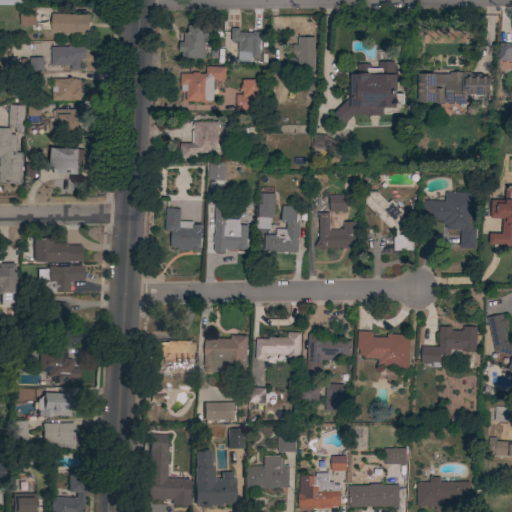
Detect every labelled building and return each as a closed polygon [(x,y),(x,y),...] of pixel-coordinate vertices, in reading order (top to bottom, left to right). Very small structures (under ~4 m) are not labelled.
[(24,0),(0,0),(0,6),(25,8),(24,0)] [(36,25),(20,26),(20,8),(36,8),(36,25)] [(89,15),(88,35),(50,34),(51,14),(89,15)] [(205,33),(207,33),(207,41),(204,41),(203,50),(206,53),(205,56),(203,59),(181,58),(182,52),(178,52),(179,42),(183,42),(183,33),(187,33),(187,25),(205,26),(205,33)] [(254,33),(253,52),(255,52),(255,59),(261,60),(261,62),(239,61),(240,42),(230,41),(231,28),(239,29),(239,32),(254,33)] [(314,70),(298,70),(297,58),(295,58),(295,55),(292,55),(292,46),(298,46),(298,37),(314,37),(314,70)] [(511,51),(511,61),(498,61),(498,43),(511,44),(511,45),(511,51)] [(85,47),(85,59),(81,59),(81,70),(70,70),(70,65),(45,66),(44,50),(50,50),(50,47),(85,47)] [(43,71),(29,72),(29,58),(43,58),(43,71)] [(353,116),(344,124),(334,113),(351,96),(351,75),(358,75),(358,73),(361,73),(361,66),(360,66),(359,65),(366,65),(366,67),(368,67),(368,69),(382,69),(381,65),(391,64),(391,75),(396,75),(396,94),(403,94),(403,104),(401,104),(401,112),(391,112),(391,114),(383,114),(383,116),(353,116)] [(213,101),(208,101),(208,103),(200,103),(200,102),(185,101),(185,91),(181,91),(181,85),(179,85),(180,74),(192,74),(192,73),(199,73),(199,74),(205,74),(205,67),(225,67),(225,79),(213,79),(213,101)] [(490,95),(483,95),(483,96),(480,96),(480,98),(474,98),(474,96),(470,96),(470,101),(467,101),(467,102),(466,102),(466,104),(455,104),(455,102),(453,102),(453,104),(447,104),(447,103),(444,103),(444,104),(435,104),(435,103),(420,103),(420,102),(417,102),(417,74),(449,74),(449,73),(455,73),(455,72),(459,72),(470,72),(470,74),(483,74),(483,76),(489,76),(490,95)] [(79,79),(79,89),(81,89),(80,101),(52,101),(52,86),(53,86),(53,79),(79,79)] [(242,95),(242,91),(240,91),(240,85),(241,85),(241,80),(257,80),(258,111),(235,111),(235,95),(242,95)] [(76,110),(76,103),(84,103),(84,124),(78,124),(78,134),(48,134),(48,123),(55,123),(55,110),(76,110)] [(23,134),(15,134),(15,128),(7,128),(9,105),(24,106),(23,134)] [(29,123),(28,106),(41,106),(41,116),(40,116),(40,123),(29,123)] [(218,122),(218,131),(223,131),(223,152),(207,152),(207,153),(204,153),(204,152),(203,152),(203,160),(181,161),(181,158),(179,158),(179,144),(191,143),(191,131),(193,131),(193,129),(191,129),(191,126),(193,126),(193,122),(218,122)] [(0,127),(9,128),(9,134),(15,135),(14,153),(21,153),(19,184),(0,183),(0,127)] [(313,134),(315,134),(315,133),(325,134),(325,136),(327,136),(325,149),(312,148),(313,134)] [(51,148),(84,150),(84,164),(78,164),(78,175),(49,174),(51,148)] [(23,177),(24,163),(37,163),(37,178),(23,177)] [(223,164),(207,164),(207,182),(223,182),(223,164)] [(511,186),(511,246),(501,246),(501,245),(488,245),(489,234),(501,234),(502,219),(490,218),(491,200),(504,201),(505,190),(510,186),(511,186)] [(471,228),(476,228),(475,249),(459,248),(460,230),(445,229),(445,224),(441,224),(441,221),(423,220),(424,200),(444,202),(444,191),(473,193),(471,228)] [(393,251),(393,237),(395,237),(395,229),(390,229),(364,204),(365,193),(376,192),(387,203),(391,200),(403,212),(400,215),(402,218),(402,229),(398,229),(398,235),(413,235),(413,251),(393,251)] [(274,218),(270,218),(270,229),(255,229),(255,217),(257,217),(258,193),(274,194),(274,218)] [(346,196),(346,212),(329,212),(329,196),(346,196)] [(205,216),(206,202),(218,203),(217,217),(205,216)] [(297,253),(263,251),(264,235),(275,235),(275,229),(285,230),(286,223),(281,222),(282,206),(297,207),(296,223),(298,223),(297,253)] [(200,252),(176,250),(177,248),(170,247),(171,232),(164,232),(165,208),(180,209),(179,228),(191,229),(191,225),(201,225),(200,252)] [(329,231),(340,230),(340,229),(344,229),(344,222),(354,222),(355,248),(326,248),(323,252),(314,247),(318,239),(318,238),(317,238),(317,235),(318,235),(318,214),(329,214),(329,231)] [(253,246),(246,246),(246,250),(243,250),(243,251),(239,251),(239,249),(237,249),(237,250),(230,250),(230,256),(224,256),(224,252),(221,252),(221,254),(217,253),(217,252),(205,252),(206,235),(213,236),(213,235),(214,235),(215,225),(225,225),(225,223),(238,223),(238,225),(247,225),(247,226),(253,226),(253,246)] [(52,243),(66,243),(66,245),(80,245),(81,262),(77,262),(77,261),(33,262),(32,238),(52,240),(52,243)] [(14,294),(12,294),(12,303),(0,303),(0,263),(14,263),(14,294)] [(82,266),(82,281),(70,281),(70,282),(68,282),(68,293),(43,293),(43,283),(36,283),(36,269),(47,269),(47,266),(82,266)] [(65,317),(52,317),(52,303),(66,303),(65,317)] [(504,314),(507,328),(503,329),(506,341),(511,343),(511,372),(507,371),(511,360),(496,355),(487,318),(504,314)] [(438,347),(439,327),(451,328),(451,331),(460,331),(460,330),(462,330),(462,327),(476,327),(475,352),(461,352),(462,350),(450,349),(450,356),(440,355),(440,365),(439,365),(439,368),(432,368),(432,364),(420,364),(421,346),(438,347)] [(53,346),(52,330),(69,329),(69,333),(82,333),(79,344),(70,343),(70,346),(53,346)] [(408,370),(395,370),(395,367),(377,366),(378,359),(363,358),(363,356),(359,356),(359,350),(356,349),(357,331),(372,332),(372,337),(388,338),(388,334),(410,335),(408,370)] [(299,360),(287,359),(287,356),(265,355),(265,360),(254,360),(255,339),(268,339),(268,337),(287,338),(287,332),(300,333),(299,360)] [(321,360),(320,371),(306,370),(307,335),(322,336),(322,337),(341,338),(341,341),(351,341),(351,359),(338,358),(338,361),(321,360)] [(245,376),(226,375),(224,373),(211,372),(210,373),(206,372),(204,370),(204,367),(203,366),(204,340),(212,340),(212,338),(230,339),(230,336),(247,336),(245,376)] [(194,341),(195,365),(185,365),(185,361),(176,361),(176,364),(175,364),(175,370),(175,373),(164,373),(164,370),(163,370),(162,364),(146,364),(145,344),(167,343),(166,341),(194,341)] [(51,383),(52,378),(47,377),(47,372),(37,371),(39,350),(66,352),(66,359),(72,360),(71,368),(78,368),(77,379),(73,378),(72,385),(51,383)] [(317,374),(315,386),(319,386),(319,394),(318,394),(317,401),(311,401),(311,402),(299,402),(299,385),(300,385),(302,371),(317,374)] [(324,411),(325,384),(344,385),(342,412),(324,411)] [(33,389),(33,400),(21,400),(21,402),(12,402),(12,388),(33,389)] [(149,405),(150,388),(167,388),(166,406),(149,405)] [(248,388),(265,388),(265,403),(247,402),(248,388)] [(68,416),(50,415),(50,418),(42,417),(42,416),(37,416),(37,409),(42,410),(43,393),(65,394),(65,392),(70,392),(68,416)] [(233,403),(233,420),(203,420),(203,403),(233,403)] [(494,406),(511,407),(511,422),(494,421),(494,406)] [(26,440),(11,440),(11,421),(26,421),(26,440)] [(73,423),(73,449),(54,449),(54,443),(42,443),(42,424),(73,423)] [(225,430),(226,450),(242,450),(241,429),(225,430)] [(165,478),(189,479),(188,501),(145,499),(148,450),(149,450),(150,434),(166,435),(165,449),(167,450),(165,478)] [(295,437),(295,452),(277,452),(277,437),(295,437)] [(229,446),(231,446),(231,439),(243,439),(243,459),(229,459),(229,446)] [(511,457),(508,457),(487,456),(488,441),(511,442),(511,457)] [(406,448),(406,464),(383,464),(383,449),(406,448)] [(194,451),(201,451),(201,449),(209,449),(209,451),(210,451),(210,467),(213,467),(213,480),(217,480),(217,478),(220,478),(219,472),(231,472),(231,478),(234,478),(234,490),(232,490),(233,503),(220,503),(220,505),(209,505),(209,507),(196,507),(196,505),(194,505),(193,467),(194,467),(194,451)] [(21,466),(21,451),(40,451),(40,466),(21,466)] [(288,488),(244,488),(244,466),(263,466),(263,456),(283,456),(284,466),(288,466),(288,488)] [(346,456),(346,471),(330,471),(330,456),(346,456)] [(75,498),(76,493),(68,493),(69,472),(84,473),(82,511),(49,511),(51,497),(75,498)] [(340,506),(332,506),(332,508),(298,509),(297,493),(298,493),(299,476),(315,476),(315,473),(328,473),(328,482),(334,482),(334,485),(339,485),(340,506)] [(469,482),(469,499),(444,500),(444,506),(416,506),(416,478),(440,478),(440,482),(469,482)] [(398,485),(399,507),(348,507),(348,486),(398,485)] [(35,511),(12,511),(13,499),(30,499),(30,494),(35,494),(35,511)]
